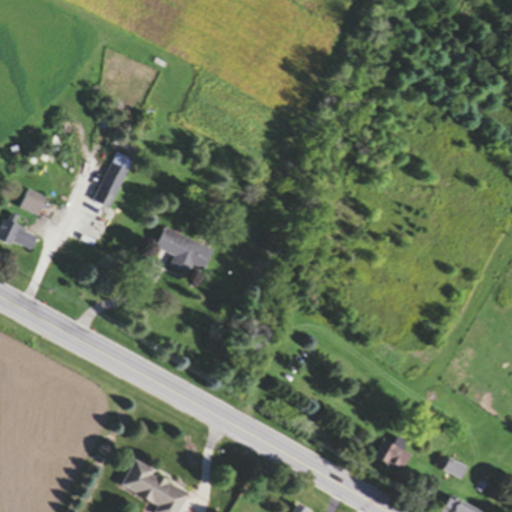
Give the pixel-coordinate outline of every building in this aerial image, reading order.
[(94,205),(111,213),(133,163),(116,155),(94,205)] [(46,202),(28,194),(21,211),(38,219),(46,202)] [(0,241),(29,257),(38,240),(4,223),(0,231),(0,241)] [(170,272),(187,279),(190,270),(204,275),(213,252),(164,232),(156,252),(175,259),(170,272)] [(412,459),(385,443),(375,460),(401,476),(412,459)] [(436,469),(461,483),(468,471),(443,457),(436,469)] [(179,511),(188,493),(132,466),(121,491),(158,508),(155,511),(179,511)] [(473,511),(453,499),(444,511),(473,511)]
